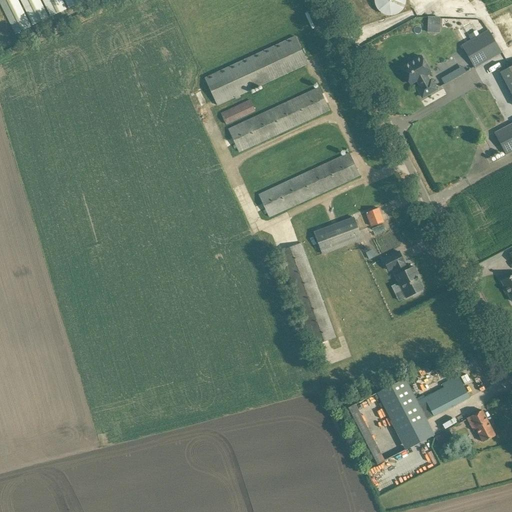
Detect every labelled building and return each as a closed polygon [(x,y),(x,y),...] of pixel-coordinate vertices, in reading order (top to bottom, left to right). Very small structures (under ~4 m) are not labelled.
[(0,0),(0,1),(16,34),(31,26),(26,16),(33,24),(49,16),(50,17),(68,8),(68,7),(82,0),(0,0)] [(405,0),(375,0),(375,2),(375,5),(377,8),(379,11),(380,12),(381,13),(382,14),(385,15),(386,15),(387,16),(392,16),(395,15),(398,14),(401,12),(402,10),(404,8),(405,5),(406,3),(406,0),(405,0)] [(428,16),(428,27),(440,27),(440,17),(428,16)] [(462,46),(474,68),(501,52),(489,31),(462,46)] [(296,37),(286,42),(206,79),(218,106),(235,98),(235,100),(240,97),(239,95),(308,63),(296,37)] [(405,66),(401,69),(410,84),(417,80),(421,87),(418,89),(423,98),(436,89),(431,81),(429,83),(425,76),(430,73),(421,57),(411,63),(410,63),(409,63),(408,63),(407,64),(406,64),(406,65),(405,66)] [(461,66),(440,77),(443,84),(465,73),(461,66)] [(511,66),(500,73),(511,95),(511,66)] [(319,88),(310,92),(229,130),(239,152),(320,114),(329,110),(319,88)] [(221,114),(226,125),(255,111),(250,100),(221,114)] [(511,124),(504,129),(495,134),(506,155),(511,151),(511,124)] [(349,153),(340,158),(259,195),(269,217),(360,175),(349,153)] [(366,213),(371,226),(384,221),(379,208),(366,213)] [(315,233),(323,255),(362,240),(354,218),(315,233)] [(278,252),(312,346),(336,338),(301,243),(278,252)] [(421,280),(414,267),(407,270),(404,263),(405,262),(400,252),(383,260),(389,271),(395,267),(399,274),(396,276),(406,298),(412,295),(414,296),(419,293),(419,292),(423,290),(419,281),(421,280)] [(511,275),(502,281),(506,289),(507,288),(511,297),(511,275)] [(377,393),(406,450),(434,435),(426,419),(433,416),(434,416),(470,398),(459,376),(442,385),(444,388),(417,402),(405,379),(377,393)] [(385,461),(356,404),(348,408),(378,465),(385,461)] [(482,410),(473,415),(467,418),(474,431),(477,430),(483,442),(495,436),(482,410)] [(449,429),(443,433),(446,437),(452,434),(449,429)] [(443,433),(435,437),(439,443),(446,439),(446,437),(443,433)]
